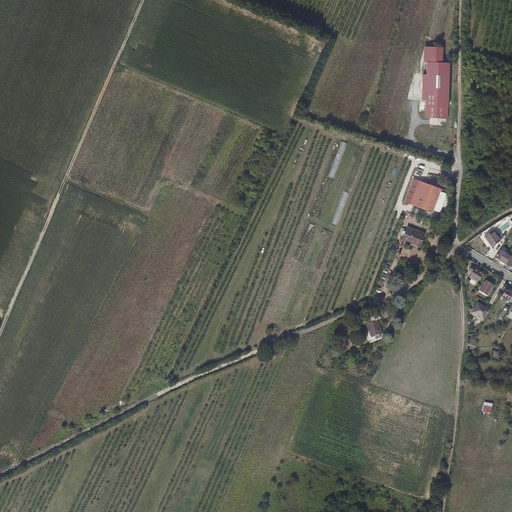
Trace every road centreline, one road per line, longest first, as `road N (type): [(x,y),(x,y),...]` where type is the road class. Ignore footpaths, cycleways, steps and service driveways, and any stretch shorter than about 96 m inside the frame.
road 1 (track): [(0,476),(200,373),(415,284),(459,244)]
road 2 (track): [(142,0),(0,331)]
road 3 (track): [(441,511),(462,344),(455,248)]
road 4 (track): [(461,0),(459,244)]
